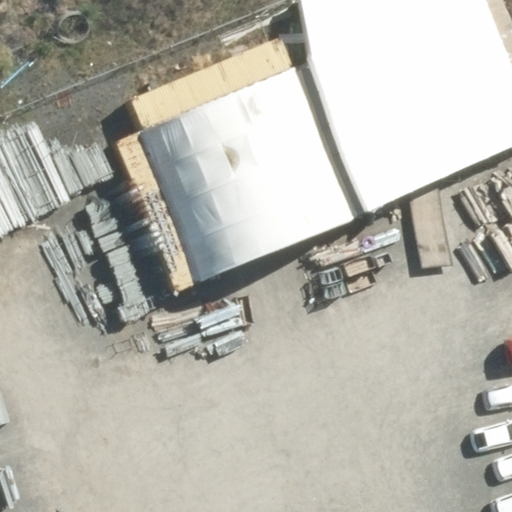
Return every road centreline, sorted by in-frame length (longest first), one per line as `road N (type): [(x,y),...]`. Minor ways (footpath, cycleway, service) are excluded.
road 1 (unknown): [(106,0),(272,511)]
road 2 (unknown): [(0,453),(511,302)]
